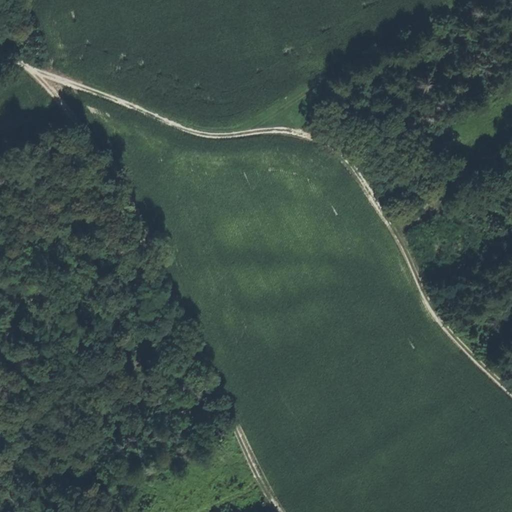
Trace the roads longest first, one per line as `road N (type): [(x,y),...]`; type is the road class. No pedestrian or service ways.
road 1 (track): [(26,66),(180,127),(315,133),(331,143),(392,224),(425,297),(511,393)]
road 2 (track): [(26,66),(67,111),(125,204),(171,310),(279,511)]
road 3 (track): [(285,132),(322,88),(478,0)]
